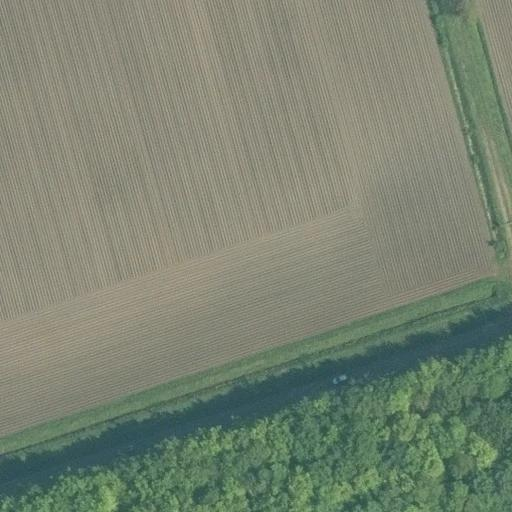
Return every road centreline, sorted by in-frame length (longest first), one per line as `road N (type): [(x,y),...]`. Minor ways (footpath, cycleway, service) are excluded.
road 1 (unclassified): [(0,498),(511,330)]
road 2 (track): [(447,0),(511,234)]
